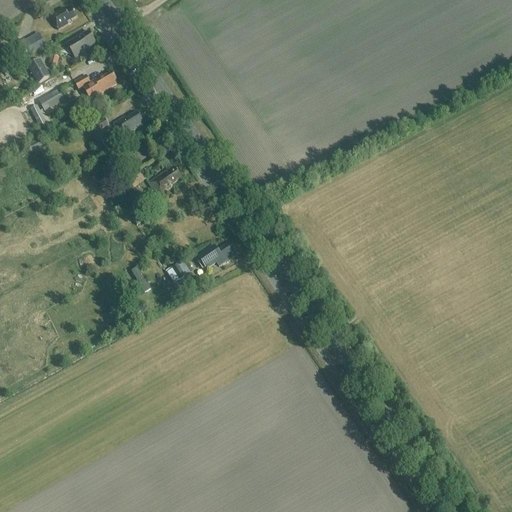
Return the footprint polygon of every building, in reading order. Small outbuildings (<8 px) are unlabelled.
[(118,21),(124,17),(122,14),(126,11),(120,2),(110,9),(118,21)] [(62,9),(49,17),(57,31),(71,23),(70,22),(76,18),(71,11),(65,14),(62,9)] [(46,41),(55,33),(49,27),(40,35),(46,41)] [(75,61),(90,52),(89,49),(96,45),(88,32),(66,45),(75,61)] [(13,53),(19,62),(39,50),(34,41),(13,53)] [(49,79),(39,61),(27,68),(37,86),(49,79)] [(22,66),(11,69),(15,83),(22,81),(20,76),(25,74),(22,66)] [(6,73),(1,75),(6,84),(11,81),(6,73)] [(101,94),(102,93),(114,86),(112,82),(115,80),(111,73),(102,79),(101,77),(93,82),(90,83),(86,76),(73,83),(78,91),(82,89),(91,103),(103,96),(101,94)] [(49,97),(55,108),(79,93),(72,83),(49,97)] [(39,105),(45,115),(50,112),(44,102),(39,105)] [(122,139),(144,125),(137,113),(126,120),(125,119),(114,126),(122,139)] [(95,133),(108,126),(104,120),(91,128),(95,133)] [(105,133),(110,141),(115,137),(111,130),(105,133)] [(170,187),(180,181),(172,169),(147,186),(156,199),(171,189),(170,187)] [(143,181),(137,172),(127,179),(133,188),(143,181)] [(144,244),(137,247),(143,261),(151,257),(144,244)] [(219,267),(220,267),(234,256),(227,246),(217,252),(214,246),(197,257),(207,271),(216,264),(219,267)] [(202,274),(192,259),(186,263),(196,278),(202,274)] [(172,270),(179,282),(185,278),(178,266),(172,270)] [(119,269),(103,272),(106,283),(121,280),(119,269)] [(158,308),(168,303),(164,295),(154,300),(158,308)] [(128,301),(119,305),(122,312),(131,308),(128,301)] [(100,325),(104,334),(111,332),(107,322),(100,325)] [(118,328),(113,331),(116,336),(121,333),(118,328)]
